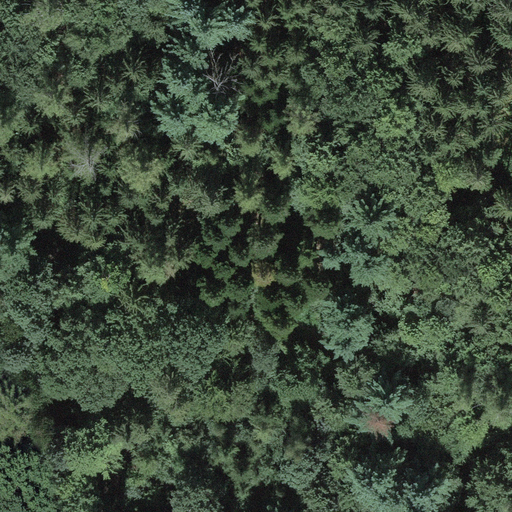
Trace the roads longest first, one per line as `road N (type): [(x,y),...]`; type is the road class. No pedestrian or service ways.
road 1 (track): [(511,397),(305,341),(95,245),(0,180)]
road 2 (track): [(21,194),(49,290),(76,511)]
